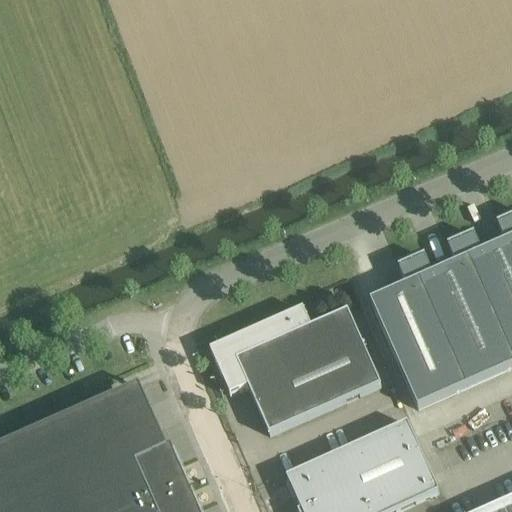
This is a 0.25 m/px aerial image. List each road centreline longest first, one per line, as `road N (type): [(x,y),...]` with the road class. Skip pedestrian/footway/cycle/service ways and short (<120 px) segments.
road 1 (unclassified): [(179,327),(212,294),(511,161)]
road 2 (unclassified): [(246,511),(178,356),(179,327)]
road 3 (unclassified): [(0,377),(128,323),(179,327)]
